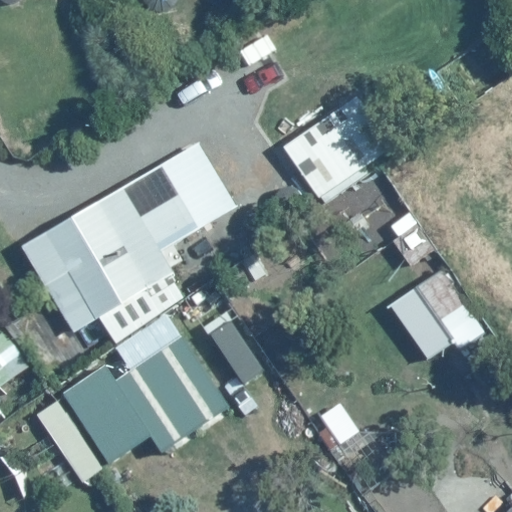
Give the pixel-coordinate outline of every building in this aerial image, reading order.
[(476,42),(437,74),(465,107),(503,76),(476,42)] [(368,78),(273,144),(287,164),(294,159),(323,201),(423,132),(393,89),(382,98),(368,78)] [(197,131),(19,241),(73,329),(97,314),(111,338),(188,291),(162,249),(240,201),(197,131)] [(391,186),(349,216),(366,239),(408,209),(391,186)] [(444,267),(417,286),(459,345),(486,327),(444,267)] [(0,380),(28,361),(3,326),(0,328),(0,380)] [(69,383),(33,410),(87,480),(157,426),(104,357),(101,360),(94,352),(63,376),(69,383)] [(511,511),(511,498),(495,511),(511,511)]
